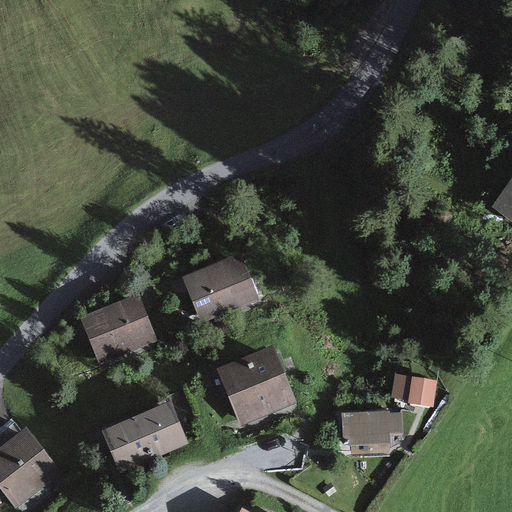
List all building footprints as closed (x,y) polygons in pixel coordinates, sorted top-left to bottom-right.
[(244,257),(188,280),(208,327),(263,304),(244,257)] [(88,317),(108,369),(160,350),(141,297),(88,317)] [(223,377),(242,423),(289,404),(269,357),(223,377)] [(437,397),(439,369),(396,367),(394,395),(437,397)] [(104,434),(120,471),(181,444),(165,408),(104,434)] [(346,421),(348,447),(387,445),(387,435),(401,434),(400,418),(346,421)] [(0,458),(0,485),(15,506),(54,476),(25,439),(0,458)]
